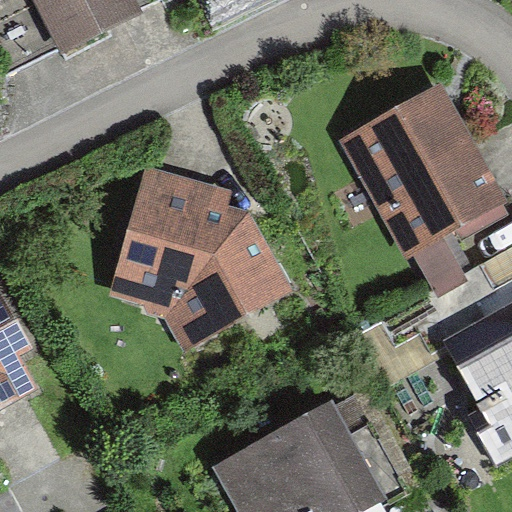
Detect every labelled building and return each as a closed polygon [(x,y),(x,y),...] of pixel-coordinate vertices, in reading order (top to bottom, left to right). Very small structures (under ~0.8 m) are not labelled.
[(0,0),(0,6),(12,0),(24,0),(54,61),(143,18),(134,0),(0,0)] [(356,150),(418,268),(511,219),(511,191),(461,95),(356,150)] [(178,321),(198,363),(307,306),(259,217),(229,236),(239,203),(168,180),(123,296),(178,321)] [(0,267),(0,426),(66,393),(0,267)] [(499,474),(511,467),(511,314),(441,347),(499,474)] [(223,478),(240,511),(392,511),(404,506),(357,412),(223,478)]
